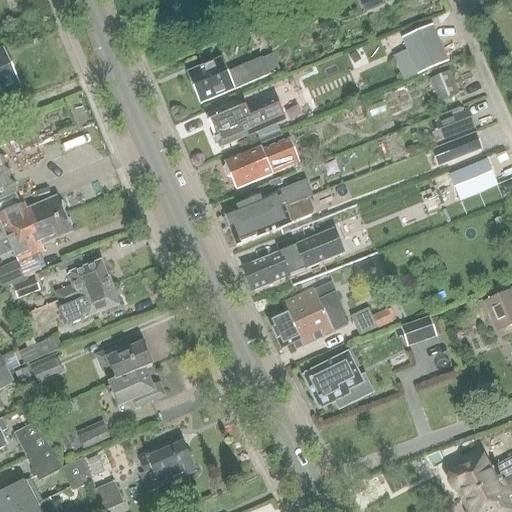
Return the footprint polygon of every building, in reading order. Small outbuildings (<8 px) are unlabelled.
[(381,0),(357,0),(362,10),(381,3),(380,1),(381,0)] [(446,62),(431,24),(399,37),(415,75),(446,62)] [(0,91),(15,85),(1,52),(0,52),(0,91)] [(220,60),(186,74),(199,105),(278,72),(273,57),(261,62),(261,61),(226,75),(220,60)] [(457,94),(447,71),(428,78),(438,102),(442,100),(444,105),(457,99),(455,95),(457,94)] [(213,137),(212,140),(214,146),(217,147),(218,149),(256,133),(259,140),(273,134),(271,127),(281,123),(273,104),(247,114),(243,104),(206,119),(213,137)] [(431,123),(438,141),(473,127),(466,109),(462,111),(460,107),(434,117),(436,121),(431,123)] [(475,134),(437,149),(443,163),(481,148),(475,134)] [(260,151),(259,149),(224,163),(225,165),(222,169),(225,176),(231,177),(236,190),(298,165),(288,140),(260,151)] [(25,211),(23,205),(20,206),(15,195),(16,186),(10,182),(11,174),(4,169),(5,161),(0,156),(0,243),(7,240),(63,216),(61,212),(63,208),(61,204),(57,203),(55,199),(25,211)] [(497,185),(487,159),(450,175),(460,201),(497,185)] [(279,179),(268,183),(271,189),(281,185),(279,179)] [(235,211),(223,216),(225,220),(223,221),(226,230),(229,229),(230,232),(246,225),(244,222),(282,208),(283,209),(308,199),(309,198),(303,183),(288,189),(288,187),(280,190),(281,192),(265,198),(264,195),(234,207),(235,211)] [(282,208),(244,222),(246,225),(230,232),(236,246),(309,217),(313,211),(308,199),(283,209),(282,208)] [(63,216),(7,240),(17,263),(42,252),(39,245),(69,233),(67,229),(70,225),(68,220),(64,220),(63,216)] [(241,270),(251,293),(287,277),(276,250),(250,260),(252,265),(241,270)] [(73,295),(79,292),(81,295),(91,291),(92,295),(109,288),(99,263),(65,277),(70,288),(53,295),(57,302),(73,295)] [(3,274),(0,275),(0,280),(2,285),(6,283),(7,285),(27,277),(22,265),(3,274)] [(36,279),(14,288),(18,300),(41,291),(36,279)] [(70,326),(116,306),(109,288),(92,295),(91,291),(81,295),(79,292),(73,295),(57,302),(60,311),(63,310),(70,326)] [(348,325),(335,298),(320,305),(313,290),(281,304),(285,312),(267,321),(281,349),(292,344),(294,350),(348,325)] [(511,294),(511,293),(485,305),(498,332),(511,325),(511,294)] [(370,316),(366,308),(348,316),(357,337),(390,322),(384,309),(370,316)] [(436,338),(429,318),(400,328),(407,348),(436,338)] [(58,336),(20,353),(25,365),(64,348),(58,336)] [(144,369),(144,371),(151,368),(141,345),(116,356),(113,349),(95,357),(102,373),(109,370),(114,382),(144,369)] [(301,377),(318,410),(348,395),(346,392),(362,384),(347,354),(301,377)] [(62,371),(55,357),(30,368),(36,383),(62,371)] [(0,405),(1,404),(0,401),(0,390),(13,384),(5,367),(0,369),(0,405)] [(35,383),(28,368),(16,373),(22,388),(35,383)] [(164,397),(158,384),(152,387),(144,371),(144,369),(114,382),(106,385),(117,409),(146,396),(149,403),(164,397)] [(30,417),(26,408),(19,412),(24,421),(30,417)] [(0,420),(0,451),(11,446),(3,432),(9,429),(3,419),(0,420)] [(15,435),(27,459),(48,448),(36,424),(15,435)] [(102,424),(76,435),(83,450),(108,439),(102,424)] [(181,444),(157,455),(155,451),(136,460),(142,475),(139,476),(147,494),(194,473),(181,444)] [(57,465),(48,448),(27,459),(36,476),(57,465)] [(106,453),(99,456),(107,472),(113,469),(106,453)] [(457,491),(461,500),(511,474),(511,457),(499,464),(498,469),(495,471),(492,466),(486,469),(479,454),(462,463),(465,468),(450,476),(449,484),(451,488),(457,491)] [(107,472),(99,456),(88,461),(96,477),(107,472)] [(96,482),(86,458),(63,469),(74,492),(96,482)] [(511,474),(461,500),(467,511),(507,511),(500,497),(506,494),(503,490),(508,487),(511,489),(511,474)] [(23,485),(0,496),(0,511),(24,511),(34,507),(42,503),(31,481),(23,485)] [(106,511),(124,505),(114,482),(92,492),(101,511),(106,511)] [(34,507),(24,511),(53,511),(52,511),(54,510),(49,500),(42,503),(34,507)]
